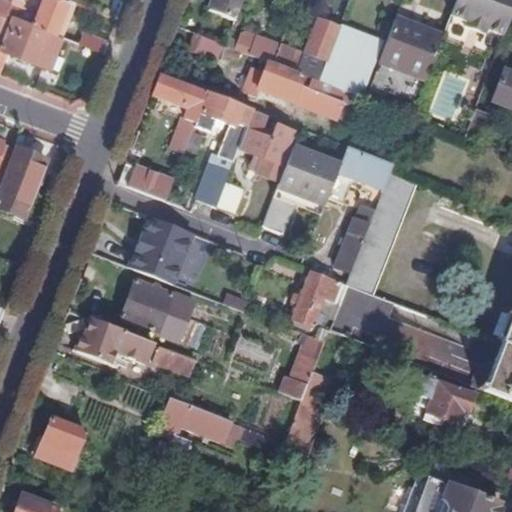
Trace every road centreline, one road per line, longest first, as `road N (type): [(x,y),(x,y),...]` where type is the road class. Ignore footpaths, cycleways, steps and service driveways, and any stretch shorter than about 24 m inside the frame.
road 1 (residential): [(103,140),(0,409)]
road 2 (residential): [(158,0),(103,140)]
